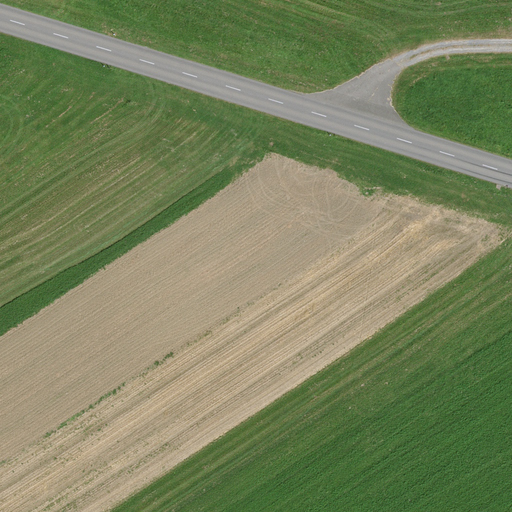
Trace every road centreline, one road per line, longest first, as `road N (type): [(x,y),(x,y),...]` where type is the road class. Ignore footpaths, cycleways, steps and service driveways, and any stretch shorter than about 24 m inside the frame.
road 1 (tertiary): [(511,173),(0,17)]
road 2 (track): [(511,45),(406,58),(345,122)]
